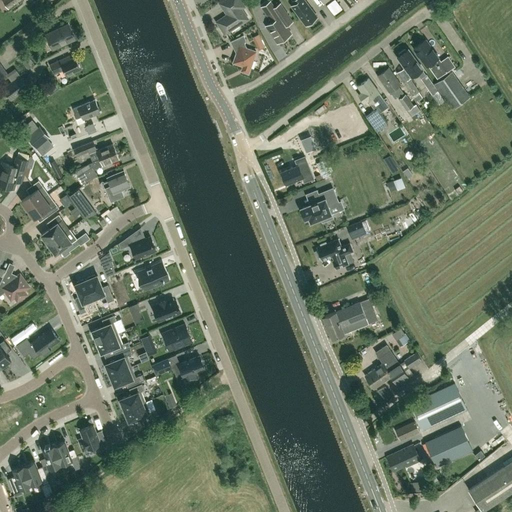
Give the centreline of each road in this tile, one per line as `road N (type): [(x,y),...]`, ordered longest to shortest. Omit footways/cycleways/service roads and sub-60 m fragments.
road 1 (secondary): [(380,511),(241,147)]
road 2 (unclassified): [(284,511),(162,202)]
road 3 (residential): [(241,147),(441,0)]
road 4 (unclassified): [(162,202),(81,0)]
road 5 (residential): [(218,97),(261,80),(369,0)]
road 6 (residential): [(162,202),(127,217),(47,284)]
